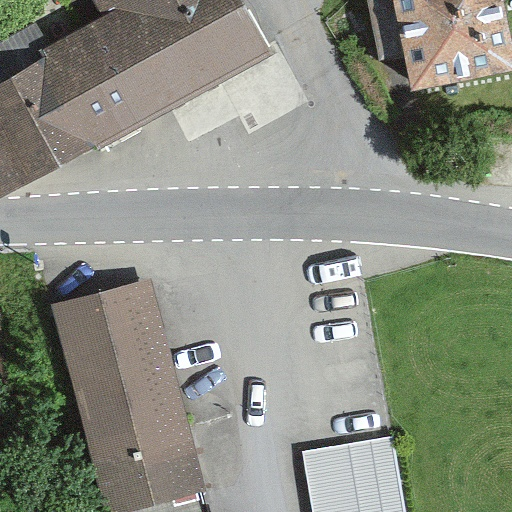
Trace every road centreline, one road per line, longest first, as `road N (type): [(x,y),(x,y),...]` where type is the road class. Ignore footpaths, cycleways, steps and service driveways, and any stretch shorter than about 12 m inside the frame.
road 1 (tertiary): [(0,224),(353,215),(511,237)]
road 2 (track): [(278,511),(233,216)]
road 3 (track): [(353,215),(347,130),(283,0)]
